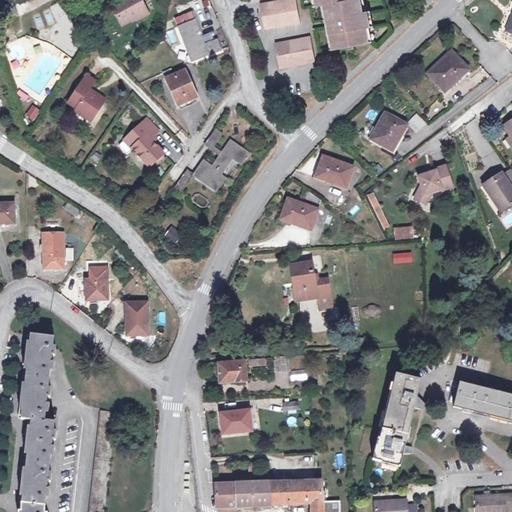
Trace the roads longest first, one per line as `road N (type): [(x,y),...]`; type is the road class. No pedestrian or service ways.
road 1 (unclassified): [(196,319),(105,211),(0,145)]
road 2 (residential): [(176,381),(139,367),(38,291),(18,290),(2,305),(0,322)]
road 3 (unclassified): [(452,0),(297,148)]
road 4 (unclassified): [(297,148),(266,180),(225,249),(196,319)]
road 5 (unclassified): [(176,381),(188,391),(208,511)]
road 6 (residential): [(168,184),(243,76)]
road 7 (unclassified): [(176,381),(166,511)]
